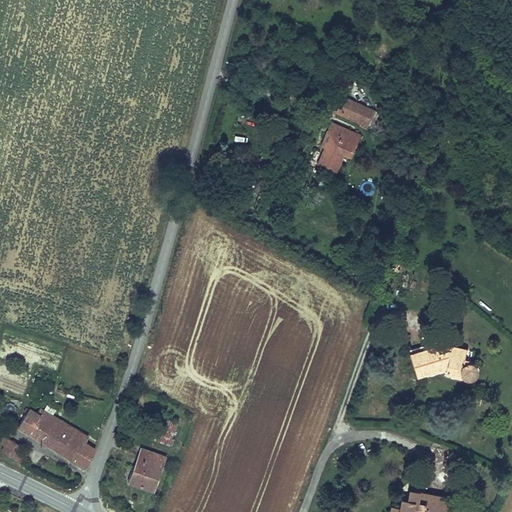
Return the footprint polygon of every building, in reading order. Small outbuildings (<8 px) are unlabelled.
[(334,113),(368,127),(376,109),(342,94),(334,113)] [(342,156),(349,159),(358,139),(334,130),(330,137),(325,150),(318,165),(335,172),(342,156)] [(320,148),(325,150),(330,137),(326,135),(320,148)] [(318,185),(328,189),(331,184),(321,180),(318,185)] [(473,362),(470,361),(467,361),(464,358),(466,347),(452,344),(451,349),(448,349),(438,352),(436,345),(410,353),(417,377),(447,369),(446,373),(462,376),(464,378),(467,379),(471,379),(474,378),(477,375),(478,372),(478,367),(476,364),(473,362)] [(52,391),(54,382),(35,377),(33,386),(52,391)] [(18,428),(41,442),(55,420),(42,412),(38,418),(27,411),(18,428)] [(153,440),(168,446),(176,425),(161,419),(153,440)] [(85,446),(88,440),(55,420),(41,442),(86,470),(91,461),(94,451),(85,446)] [(124,436),(129,438),(133,427),(129,425),(124,436)] [(20,451),(23,446),(5,435),(0,442),(0,443),(5,447),(2,452),(21,464),(27,456),(20,451)] [(129,483),(153,491),(164,459),(141,450),(129,483)] [(446,511),(449,503),(419,497),(421,490),(409,488),(409,489),(407,497),(401,496),(399,505),(390,504),(388,511),(446,511)] [(450,497),(421,490),(419,497),(449,503),(450,497)]
